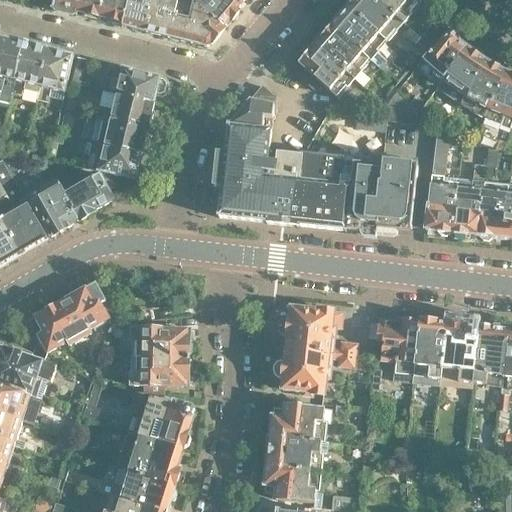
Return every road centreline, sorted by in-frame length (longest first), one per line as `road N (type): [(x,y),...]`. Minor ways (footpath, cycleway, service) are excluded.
road 1 (tertiary): [(511,282),(233,252)]
road 2 (residential): [(218,511),(238,413),(233,252)]
road 3 (residential): [(0,17),(225,75)]
road 4 (tertiary): [(0,298),(96,242),(173,245)]
road 5 (residential): [(173,245),(193,125),(225,75)]
